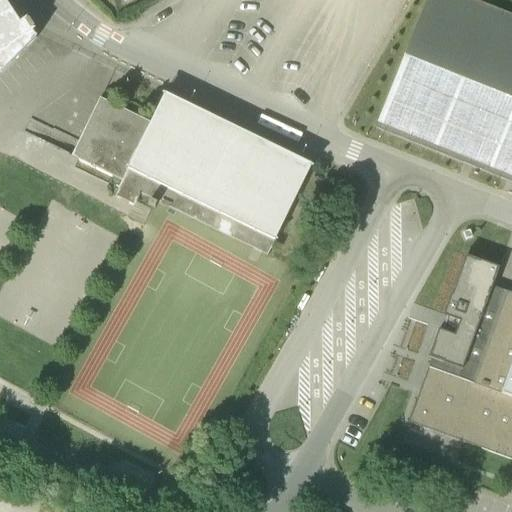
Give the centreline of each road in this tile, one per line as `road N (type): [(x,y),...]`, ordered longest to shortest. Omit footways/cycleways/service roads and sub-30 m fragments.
road 1 (residential): [(58,0),(101,35),(397,166)]
road 2 (residential): [(397,166),(261,410),(262,446),(303,477)]
road 3 (residential): [(303,477),(313,443),(456,191)]
road 4 (unknown): [(0,133),(101,35)]
